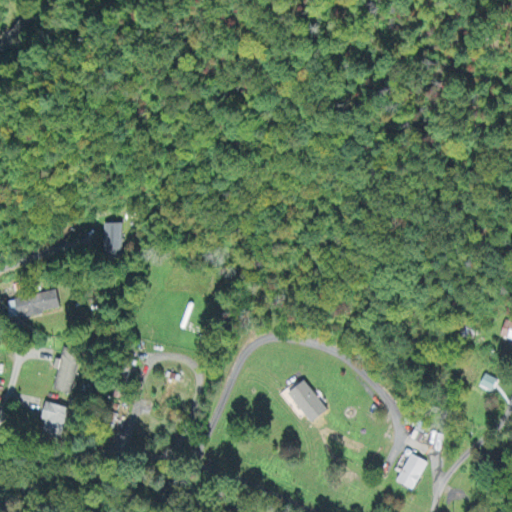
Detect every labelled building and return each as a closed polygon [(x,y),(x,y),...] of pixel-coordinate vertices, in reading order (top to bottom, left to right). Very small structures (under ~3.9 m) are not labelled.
[(102,226),(103,238),(93,238),(93,233),(72,234),(73,254),(123,252),(122,226),(102,226)] [(9,306),(15,324),(62,309),(56,291),(9,306)] [(511,323),(507,322),(501,339),(511,342),(511,323)] [(76,396),(83,352),(67,349),(64,361),(59,360),(57,371),(60,371),(57,393),(76,396)] [(482,388),(494,394),(500,382),(487,376),(482,388)] [(45,432),(66,436),(72,409),(50,404),(45,432)] [(432,465),(415,455),(399,483),(416,493),(432,465)]
